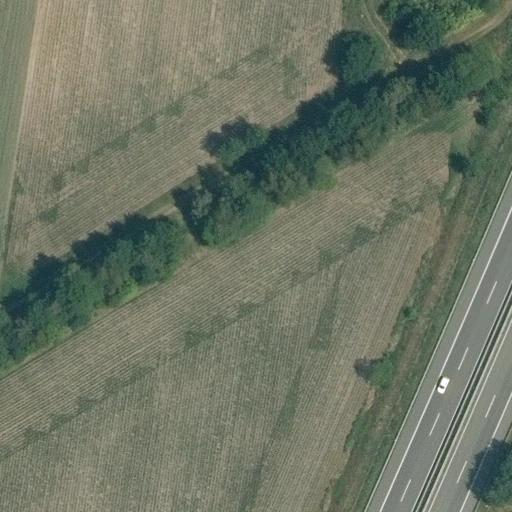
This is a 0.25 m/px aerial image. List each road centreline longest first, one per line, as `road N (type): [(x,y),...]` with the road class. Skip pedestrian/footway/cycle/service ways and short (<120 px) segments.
road 1 (track): [(0,317),(496,18),(506,0)]
road 2 (motorway): [(511,250),(398,511)]
road 3 (motorway): [(446,511),(511,359)]
